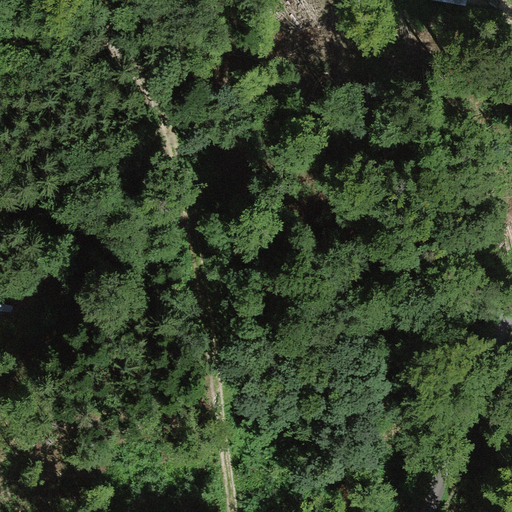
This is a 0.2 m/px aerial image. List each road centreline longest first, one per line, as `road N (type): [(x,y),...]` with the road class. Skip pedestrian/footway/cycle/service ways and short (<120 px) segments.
road 1 (track): [(72,0),(154,94),(178,162),(228,511)]
road 2 (unclassified): [(511,310),(483,363),(429,511)]
